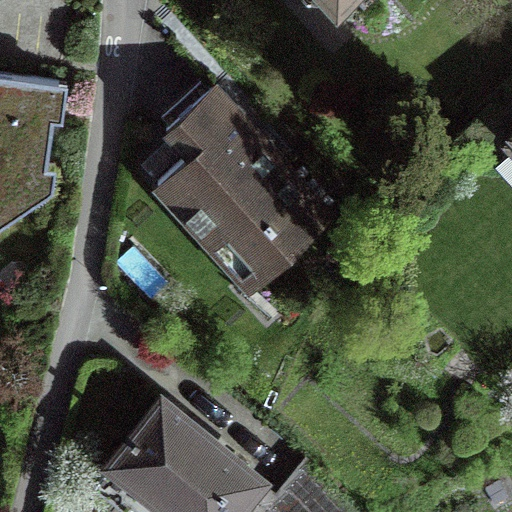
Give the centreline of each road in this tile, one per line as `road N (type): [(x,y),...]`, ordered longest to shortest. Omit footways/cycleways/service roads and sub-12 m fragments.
road 1 (residential): [(119,0),(102,172),(79,297)]
road 2 (residential): [(280,464),(79,297)]
road 3 (residential): [(79,297),(26,511)]
